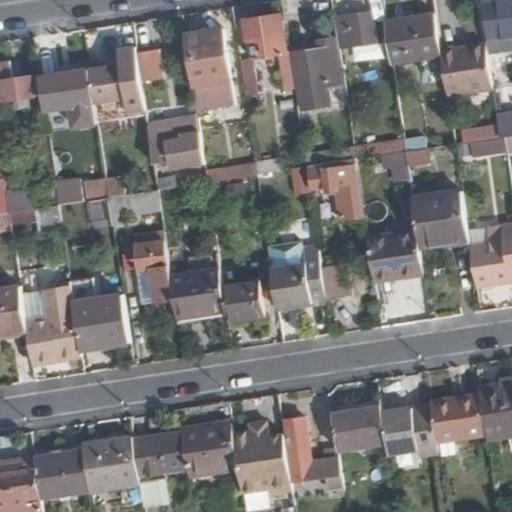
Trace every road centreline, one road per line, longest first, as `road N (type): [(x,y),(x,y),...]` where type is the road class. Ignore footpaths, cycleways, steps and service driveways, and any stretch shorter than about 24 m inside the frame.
road 1 (residential): [(511,332),(0,410)]
road 2 (residential): [(0,18),(123,0)]
